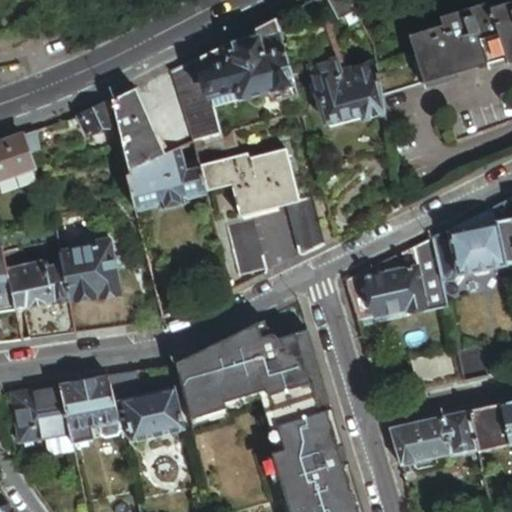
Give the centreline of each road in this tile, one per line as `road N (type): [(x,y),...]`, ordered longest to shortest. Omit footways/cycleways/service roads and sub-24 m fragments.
road 1 (residential): [(0,368),(166,345),(316,275)]
road 2 (residential): [(511,177),(316,275)]
road 3 (tertiary): [(239,0),(54,85)]
road 4 (residential): [(511,387),(359,420)]
road 5 (residential): [(316,275),(359,420)]
